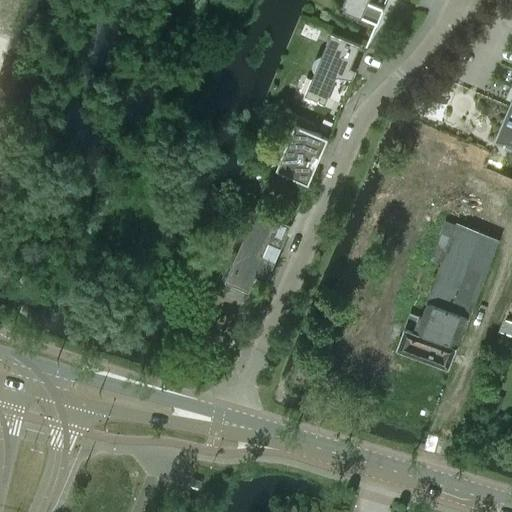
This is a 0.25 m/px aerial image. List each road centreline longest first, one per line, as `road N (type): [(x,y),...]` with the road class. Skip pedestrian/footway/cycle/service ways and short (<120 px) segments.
road 1 (residential): [(229,422),(358,121),(460,0)]
road 2 (tertiary): [(511,505),(229,422)]
road 3 (tertiary): [(229,422),(54,368)]
road 4 (tertiary): [(73,399),(163,419),(229,422)]
road 5 (unclassified): [(33,511),(73,399)]
